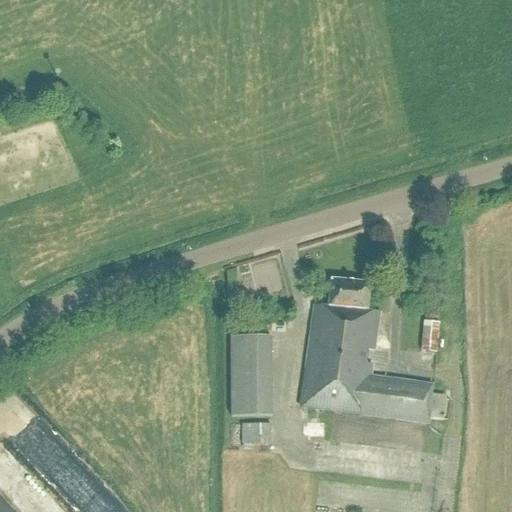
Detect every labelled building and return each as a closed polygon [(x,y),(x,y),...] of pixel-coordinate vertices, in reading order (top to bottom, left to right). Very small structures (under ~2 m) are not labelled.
[(370,379),(371,366),(366,365),(368,353),(373,353),(378,314),(367,313),(370,286),(331,282),(329,309),(314,307),(301,409),(427,426),(432,387),(370,379)] [(422,323),(420,353),(437,354),(440,325),(422,323)] [(230,339),(230,418),(270,418),(270,339),(230,339)] [(431,403),(430,426),(447,426),(447,404),(431,403)] [(271,427),(241,426),(240,445),(271,446),(271,427)] [(44,434),(30,448),(47,463),(60,449),(44,434)] [(0,498),(12,511),(58,511),(0,448),(0,498)] [(320,497),(320,511),(351,511),(350,495),(320,497)] [(0,511),(8,511),(0,503),(0,511)]
